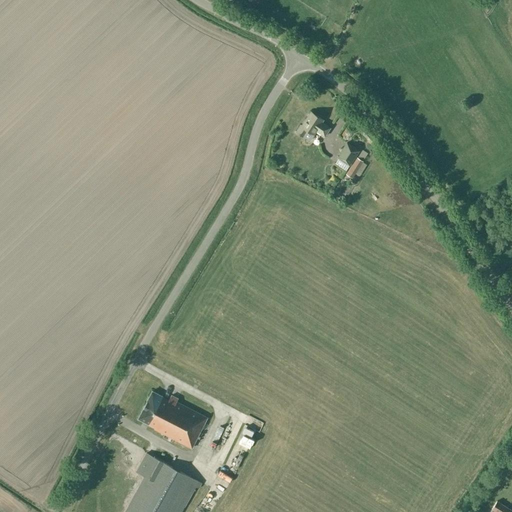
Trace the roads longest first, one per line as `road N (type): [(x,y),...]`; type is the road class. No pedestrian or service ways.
road 1 (unclassified): [(58,511),(154,326),(236,192),(267,104),(301,57)]
road 2 (unclassified): [(511,299),(402,152),(347,92),(301,57)]
